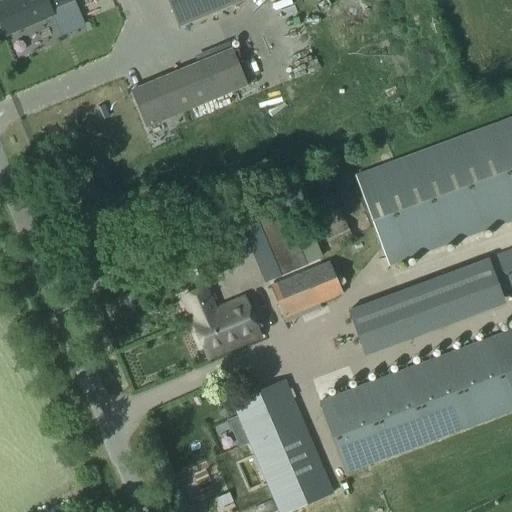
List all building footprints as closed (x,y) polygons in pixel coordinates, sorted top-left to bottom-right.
[(7,0),(0,3),(0,23),(5,36),(52,17),(49,10),(72,1),(71,0),(7,0)] [(167,0),(179,28),(247,0),(167,0)] [(246,87),(238,69),(209,81),(216,99),(246,87)] [(153,82),(131,91),(146,128),(168,119),(153,82)] [(511,221),(511,121),(357,179),(389,266),(511,221)] [(297,199),(241,223),(266,283),(322,260),(297,199)] [(337,209),(316,220),(330,250),(352,240),(337,209)] [(228,237),(198,249),(207,273),(237,262),(228,237)] [(511,251),(353,310),(366,345),(511,290),(511,251)] [(328,264),(270,288),(283,320),(341,296),(328,264)] [(205,288),(180,299),(206,362),(260,338),(242,298),(214,309),(205,288)] [(511,412),(511,331),(318,403),(344,475),(511,412)] [(282,383),(232,404),(278,511),(286,511),(330,493),(282,383)]
